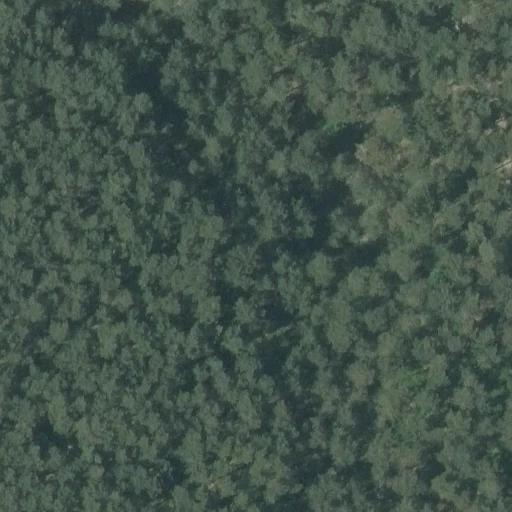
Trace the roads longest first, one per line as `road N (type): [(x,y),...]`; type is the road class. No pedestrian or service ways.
road 1 (unknown): [(444,0),(511,203)]
road 2 (unknown): [(0,7),(41,36),(107,26),(145,0)]
